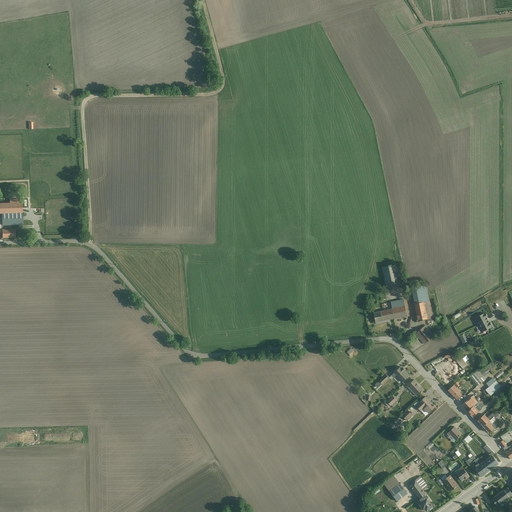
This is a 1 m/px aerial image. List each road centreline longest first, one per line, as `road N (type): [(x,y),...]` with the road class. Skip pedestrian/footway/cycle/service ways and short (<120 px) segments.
road 1 (residential): [(509,465),(393,342),(202,357),(187,352),(90,244)]
road 2 (track): [(200,0),(218,85),(83,98),(90,244)]
